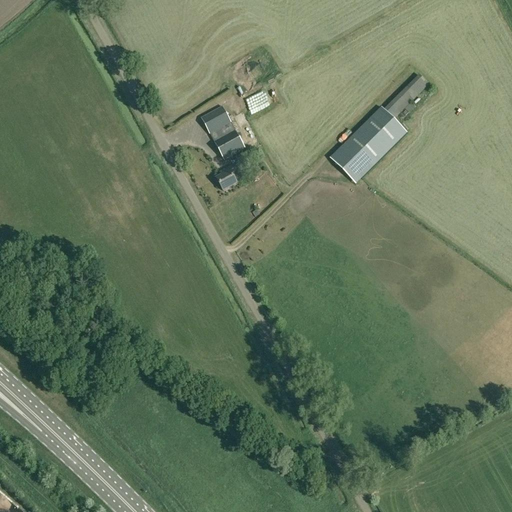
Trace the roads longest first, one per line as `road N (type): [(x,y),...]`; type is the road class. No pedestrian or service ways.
road 1 (unclassified): [(365,511),(81,0)]
road 2 (primary): [(135,511),(46,426)]
